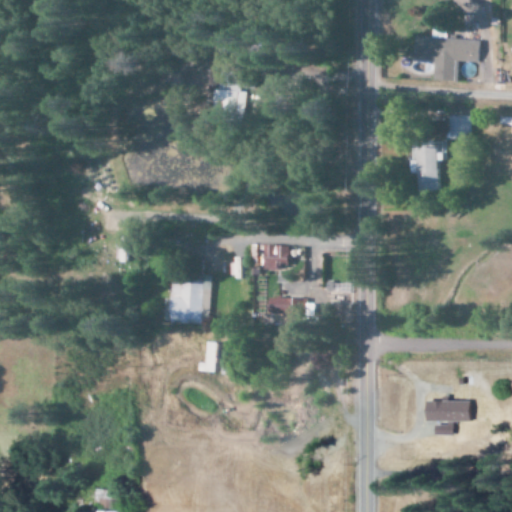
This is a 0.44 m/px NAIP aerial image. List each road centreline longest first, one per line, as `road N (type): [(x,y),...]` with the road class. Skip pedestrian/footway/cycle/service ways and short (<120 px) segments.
road 1 (residential): [(359,0),(360,511)]
road 2 (residential): [(362,345),(511,345)]
